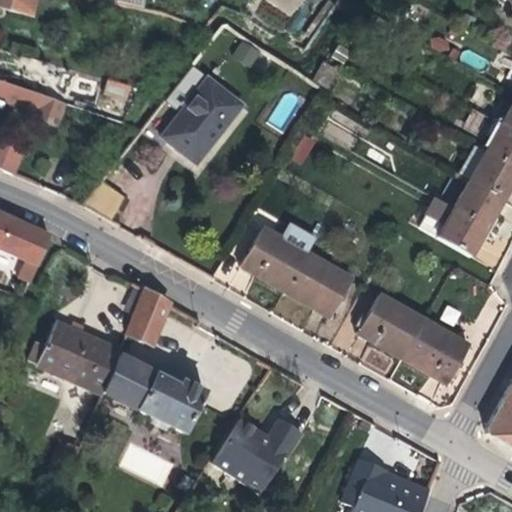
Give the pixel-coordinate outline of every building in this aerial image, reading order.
[(0,0),(0,9),(17,14),(20,0),(0,0)] [(31,18),(35,0),(20,0),(17,14),(31,18)] [(140,9),(142,0),(123,0),(122,5),(140,9)] [(470,27),(474,19),(466,14),(462,23),(470,27)] [(340,62),(347,50),(338,45),(331,57),(340,62)] [(327,88),(337,71),(322,63),(312,80),(327,88)] [(195,165),(241,106),(189,65),(162,100),(179,113),(160,138),(178,153),(195,165)] [(103,95),(122,100),(126,86),(107,81),(103,95)] [(0,82),(0,108),(1,109),(3,104),(32,113),(30,119),(57,129),(65,105),(0,82)] [(511,103),(500,124),(511,131),(511,103)] [(485,135),(492,139),(500,124),(493,120),(485,135)] [(511,131),(500,124),(492,139),(484,152),(511,167),(511,131)] [(0,170),(12,175),(23,147),(0,137),(0,170)] [(300,163),(312,143),(302,137),(290,157),(300,163)] [(479,162),(484,152),(473,146),(467,156),(479,162)] [(510,185),(511,181),(511,167),(484,152),(479,162),(467,156),(456,174),(502,200),(510,185)] [(486,228),(502,200),(456,174),(454,173),(438,201),(452,209),(486,228)] [(110,223),(124,197),(100,180),(81,206),(110,223)] [(435,238),(452,209),(438,201),(434,199),(417,228),(435,238)] [(486,228),(452,209),(435,238),(469,258),(478,242),(486,228)] [(0,251),(23,261),(36,266),(48,236),(20,223),(0,214),(0,251)] [(304,254),(313,239),(287,224),(279,239),(260,228),(238,267),(260,280),(282,292),(304,254)] [(350,280),(304,254),(282,292),(307,306),(328,318),(350,280)] [(36,266),(23,261),(17,277),(29,282),(36,266)] [(133,315),(144,290),(135,286),(123,311),(133,315)] [(150,345),(167,304),(144,290),(133,315),(125,335),(150,345)] [(399,359),(421,321),(377,295),(365,317),(358,330),(355,334),(378,347),(399,359)] [(358,330),(365,317),(360,314),(353,327),(358,330)] [(445,386),(467,347),(421,321),(399,359),(425,374),(445,386)] [(100,393),(116,356),(118,352),(78,334),(69,330),(53,324),(43,347),(35,343),(26,361),(35,365),(100,395),(100,393)] [(78,334),(80,327),(76,326),(72,324),(69,330),(78,334)] [(196,404),(202,393),(180,382),(177,387),(155,376),(116,356),(100,393),(136,411),(182,435),(195,407),(197,408),(198,406),(196,404)] [(485,435),(511,450),(511,378),(503,395),(483,430),(485,435)] [(257,495),(282,458),(285,460),(301,435),(277,420),(265,437),(257,432),(237,419),(208,463),(257,495)] [(67,473),(77,450),(58,443),(49,467),(67,473)] [(121,468),(164,482),(172,461),(129,446),(121,468)] [(419,511),(428,493),(401,481),(396,484),(381,478),(382,474),(384,470),(358,460),(347,486),(359,491),(349,511),(419,511)] [(391,477),(382,474),(381,478),(396,484),(401,481),(391,477)]
